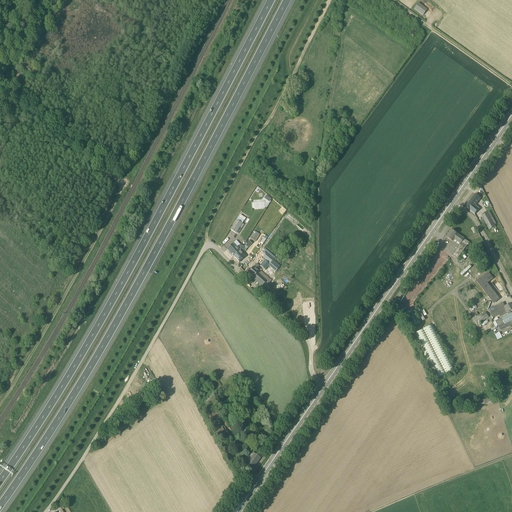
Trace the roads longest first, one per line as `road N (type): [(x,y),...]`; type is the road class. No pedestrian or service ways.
road 1 (motorway): [(0,506),(117,320),(286,0)]
road 2 (motorway): [(270,0),(104,313),(0,480)]
road 3 (track): [(310,349),(317,340),(315,192),(345,0)]
road 4 (track): [(46,511),(211,246)]
road 5 (track): [(0,404),(64,297),(118,180)]
road 6 (secondary): [(324,385),(451,201)]
road 7 (unclassified): [(324,385),(311,371),(305,339),(211,246)]
road 8 (secondary): [(235,511),(324,385)]
road 9 (unclassified): [(118,180),(0,82)]
road 10 (track): [(511,455),(371,511)]
road 11 (track): [(392,0),(511,86)]
